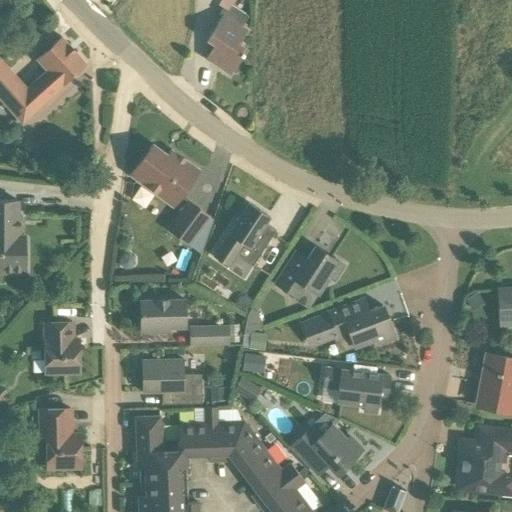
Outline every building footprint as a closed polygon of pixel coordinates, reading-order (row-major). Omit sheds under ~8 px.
[(212,0),(227,9),(208,39),(216,44),(206,59),(231,75),(248,49),(239,44),(248,30),(242,26),(249,16),(231,4),(233,0),(212,0)] [(39,36),(26,47),(33,56),(46,45),(39,36)] [(44,74),(27,90),(0,60),(0,96),(22,121),(25,118),(24,117),(23,118),(20,116),(29,108),(32,112),(86,64),(61,37),(38,59),(44,65),(41,67),(42,71),(44,74)] [(167,155),(153,144),(131,175),(173,207),(200,171),(171,150),(167,155)] [(0,272),(26,273),(26,237),(18,237),(17,201),(0,200),(0,272)] [(210,217),(188,202),(168,230),(189,245),(210,217)] [(276,231),(266,224),(270,217),(249,203),(214,257),(229,267),(236,255),(253,266),(276,231)] [(307,259),(295,252),(275,283),(298,298),(306,286),(319,295),(330,278),(335,281),(345,266),(315,246),(307,259)] [(121,265),(125,269),(131,269),(135,264),(135,259),(130,255),(124,255),(121,260),(121,265)] [(511,288),(499,290),(501,326),(511,325),(511,288)] [(466,299),(471,308),(483,300),(478,292),(466,299)] [(239,299),(235,305),(246,311),(252,300),(246,297),(239,299)] [(330,313),(302,323),(312,350),(351,335),(356,348),(376,340),(378,345),(395,339),(382,305),(368,311),(363,299),(330,311),(330,313)] [(185,300),(140,301),(141,334),(169,333),(169,328),(185,328),(185,300)] [(247,316),(244,335),(251,332),(264,328),(258,313),(251,309),(247,316)] [(73,322),(45,323),(45,340),(45,374),(80,373),(79,339),(73,339),(73,322)] [(229,325),(209,326),(210,346),(230,345),(229,325)] [(266,334),(251,332),(249,348),(264,350),(266,334)] [(243,370),(260,372),(264,373),(266,355),(262,355),(245,353),(243,370)] [(511,359),(486,354),(480,384),(482,384),(478,406),(511,411),(511,359)] [(142,392),(161,392),(162,404),(202,403),(201,374),(184,375),(184,359),(142,360),(142,392)] [(364,406),(363,411),(378,413),(379,398),(388,399),(391,376),(325,368),(323,388),(338,390),(336,403),(364,406)] [(243,377),(233,392),(237,394),(247,401),(257,386),(243,377)] [(227,403),(226,387),(210,388),(211,404),(227,403)] [(177,424),(178,451),(179,456),(188,455),(228,454),(233,444),(243,421),(217,423),(217,407),(204,408),(205,423),(177,424)] [(71,409),(40,409),(41,428),(46,428),(47,468),(82,467),(81,434),(71,434),(71,409)] [(160,451),(159,416),(135,417),(137,469),(139,469),(140,496),(138,497),(138,511),(197,511),(197,502),(187,503),(186,482),(188,482),(188,480),(186,480),(185,467),(189,467),(188,455),(179,456),(178,451),(160,451)] [(269,456),(243,421),(233,444),(228,454),(244,475),(269,456)] [(321,435),(313,427),(292,446),(318,474),(328,465),(337,474),(363,450),(350,437),(347,440),(332,425),(321,435)] [(463,489),(511,493),(511,430),(490,429),(488,443),(462,440),(460,459),(464,459),(462,476),(461,476),(460,477),(459,478),(458,479),(458,480),(458,482),(458,483),(458,484),(458,485),(459,486),(460,487),(461,488),(463,489)] [(275,439),(271,433),(265,438),(270,443),(275,439)] [(281,470),(269,456),(244,475),(263,501),(298,474),(290,463),(281,470)] [(305,468),(299,473),(304,479),(310,475),(305,468)] [(304,482),(298,474),(263,501),(271,511),(309,511),(311,511),(295,489),(304,482)] [(383,509),(391,511),(397,511),(406,491),(393,486),(383,509)]
